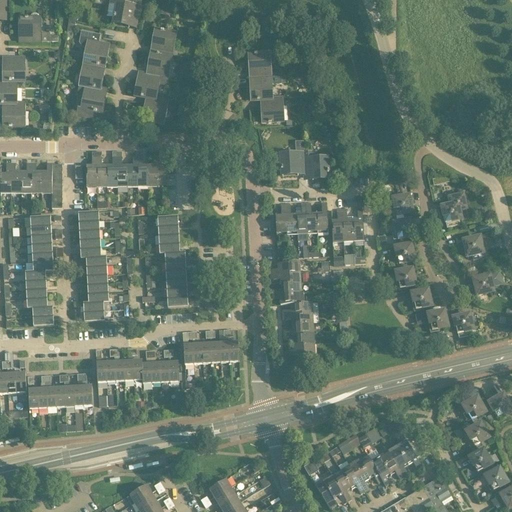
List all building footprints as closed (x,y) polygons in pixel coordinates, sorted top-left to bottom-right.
[(128,28),(130,17),(138,18),(140,6),(141,0),(110,0),(110,1),(111,1),(108,18),(114,19),(113,25),(114,23),(128,26),(128,28)] [(41,20),(40,20),(39,17),(36,15),(33,15),(31,17),(30,20),(18,20),(20,20),(20,35),(18,35),(29,35),(29,42),(58,42),(58,36),(50,36),(50,35),(41,35),(41,20)] [(162,48),(160,56),(172,58),(176,35),(153,31),(155,32),(153,46),(151,46),(150,46),(162,48)] [(82,64),(94,66),(105,68),(103,67),(106,53),(108,54),(108,53),(97,51),(98,44),(99,37),(80,34),(79,44),(82,49),(85,50),(82,64)] [(172,58),(160,56),(149,53),(149,54),(151,54),(149,68),(146,68),(158,70),(157,77),(161,78),(161,79),(168,80),(172,58)] [(259,71),(260,79),(272,78),(270,55),(247,56),(247,57),(249,57),(250,71),(248,71),(248,72),(259,71)] [(17,82),(17,83),(25,83),(25,59),(13,59),(13,67),(2,67),(2,68),(4,68),(4,82),(2,82),(5,82),(17,82)] [(93,74),(94,66),(82,64),(79,87),(84,87),(96,89),(95,90),(101,91),(101,90),(99,90),(102,76),(104,76),(104,75),(93,74)] [(133,96),(146,98),(156,100),(157,100),(159,86),(163,87),(167,84),(168,80),(161,79),(161,78),(157,77),(149,76),(147,83),(136,81),(138,82),(136,96),(134,96),(133,96)] [(280,77),(272,78),(260,79),(260,86),(249,86),(249,87),(251,87),(252,101),(250,101),(250,102),(260,101),(271,100),(273,100),(272,86),(280,85),(280,77)] [(0,105),(13,105),(17,105),(17,83),(17,82),(5,82),(5,89),(0,89),(0,105)] [(96,89),(84,87),(81,110),(77,109),(76,118),(92,121),(94,112),(103,114),(103,113),(101,113),(103,99),(105,99),(105,98),(94,97),(95,90),(96,89)] [(283,99),(273,100),(271,100),(272,107),(260,108),(260,109),(262,108),(263,123),(261,123),(261,124),(284,122),(283,99)] [(157,100),(156,108),(144,106),(146,107),(144,121),(142,120),(142,121),(164,125),(168,102),(157,100)] [(17,105),(13,105),(13,112),(2,112),(2,113),(4,113),(4,127),(2,127),(2,128),(25,128),(25,105),(17,105)] [(304,159),(304,153),(303,143),(295,143),(296,153),(280,154),(282,176),(282,174),(297,173),(297,175),(298,175),(297,166),(304,166),(304,159)] [(304,166),(304,174),(305,174),(305,173),(312,172),(312,182),(313,182),(313,179),(327,179),(327,181),(328,181),(327,158),(311,159),(311,152),(304,153),(304,159),(304,166)] [(97,189),(97,159),(92,159),(92,167),(86,167),(86,189),(97,189)] [(101,159),(97,159),(97,189),(107,189),(107,167),(101,167),(101,159)] [(107,189),(118,189),(117,159),(112,159),(112,167),(107,167),(107,189)] [(117,159),(118,189),(127,189),(127,167),(122,167),(122,159),(117,159)] [(133,167),(127,167),(127,189),(138,189),(137,159),(133,159),(133,167)] [(142,159),(137,159),(138,189),(148,189),(148,167),(142,167),(142,159)] [(153,167),(148,167),(148,189),(158,189),(158,187),(166,187),(166,166),(158,166),(158,159),(153,159),(153,167)] [(11,195),(11,165),(6,165),(6,174),(1,174),(0,174),(0,191),(0,195),(11,195)] [(16,165),(11,165),(11,195),(21,195),(21,174),(16,174),(16,165)] [(26,174),(21,174),(21,195),(31,195),(31,165),(26,165),(26,174)] [(31,195),(41,195),(42,174),(36,174),(36,165),(31,165),(31,195)] [(52,195),(52,191),(52,185),(52,180),(52,174),(52,166),(52,165),(47,165),(47,174),(42,174),(41,195),(52,195)] [(463,227),(461,220),(459,211),(466,210),(463,196),(449,199),(451,206),(442,208),(447,231),(463,227)] [(412,213),(408,197),(393,201),(397,216),(412,213)] [(316,215),(317,235),(328,234),(326,204),(321,204),(321,215),(316,215)] [(296,216),(297,236),(297,243),(307,243),(307,236),(305,205),(301,205),(301,214),(296,214),(296,216)] [(310,205),(305,205),(307,236),(317,235),(316,215),(311,215),(310,205)] [(287,237),(285,206),(280,206),(281,217),(276,217),(276,215),(275,215),(276,237),(287,237)] [(290,206),(285,206),(287,237),(297,236),(296,216),(291,217),(290,206)] [(352,220),(353,243),(364,243),(362,212),(357,213),(357,220),(352,220)] [(343,244),(342,213),(337,214),(337,222),(331,223),(332,244),(343,244)] [(346,213),(342,213),(343,244),(353,243),(352,220),(347,221),(346,213)] [(78,215),(78,224),(99,223),(99,214),(78,215)] [(30,219),(31,228),(51,227),(50,218),(30,219)] [(158,229),(178,227),(178,219),(157,220),(158,229)] [(413,237),(410,221),(394,225),(398,241),(413,237)] [(100,232),(99,223),(78,224),(79,233),(100,232)] [(31,228),(31,237),(51,236),(51,227),(31,228)] [(179,236),(178,227),(158,229),(158,237),(179,236)] [(100,241),(100,232),(79,233),(79,242),(104,241),(100,241)] [(31,237),(32,247),(52,246),(51,236),(31,237)] [(179,236),(158,237),(159,246),(179,245),(179,236)] [(488,237),(479,239),(464,242),(468,263),(482,259),(481,255),(483,254),(481,248),(491,246),(488,237)] [(104,241),(79,242),(80,251),(104,250),(104,241)] [(180,254),(179,245),(159,246),(159,256),(165,256),(165,255),(180,254)] [(52,246),(32,247),(32,256),(52,254),(52,246)] [(414,261),(411,246),(395,250),(399,265),(414,261)] [(100,250),(104,250),(80,251),(80,260),(86,260),(101,259),(100,250)] [(32,256),(33,265),(53,263),(52,254),(32,256)] [(185,254),(180,254),(165,255),(165,256),(165,264),(185,263),(185,254)] [(106,259),(101,259),(86,260),(86,269),(107,268),(106,259)] [(33,265),(33,273),(33,274),(45,273),(53,273),(53,263),(33,265)] [(185,263),(165,264),(166,273),(186,272),(185,263)] [(269,271),(270,276),(300,275),(299,264),(278,265),(278,271),(277,271),(277,269),(276,268),(271,269),(270,270),(270,271),(269,271)] [(86,269),(87,278),(107,277),(107,268),(86,269)] [(415,286),(412,270),(396,274),(400,290),(415,286)] [(186,281),(186,272),(166,273),(166,282),(186,281)] [(25,274),(25,283),(46,282),(45,273),(33,274),(33,273),(25,274)] [(300,285),(300,275),(270,276),(270,281),(279,281),(279,286),(300,285)] [(491,287),(500,285),(498,275),(473,281),(477,296),(493,293),(491,287)] [(108,286),(107,277),(87,278),(87,287),(108,286)] [(186,281),(166,282),(167,291),(187,290),(186,281)] [(46,291),(46,282),(25,283),(26,293),(46,291)] [(270,292),(271,297),(301,295),(301,294),(300,285),(279,286),(279,291),(270,292)] [(108,286),(87,287),(88,296),(108,295),(108,286)] [(187,299),(187,290),(167,291),(167,300),(187,299)] [(26,293),(26,302),(47,301),(46,291),(26,293)] [(431,307),(427,291),(412,295),(416,310),(431,307)] [(280,307),(290,306),(302,305),(301,305),(304,304),(303,294),(301,294),(301,295),(271,297),(271,302),(280,301),(280,307)] [(88,296),(88,305),(103,304),(103,305),(109,304),(108,295),(88,296)] [(187,299),(167,300),(167,310),(188,308),(187,299)] [(27,310),(32,310),(47,309),(47,301),(26,302),(27,310)] [(83,305),(83,314),(104,313),(103,305),(103,304),(88,305),(83,305)] [(290,306),(290,311),(280,312),(281,317),(312,315),(311,304),(304,304),(301,305),(302,305),(290,306)] [(53,309),(47,309),(32,310),(32,319),(53,318),(53,309)] [(447,328),(444,312),(428,316),(432,331),(447,328)] [(104,313),(83,314),(84,324),(104,322),(104,313)] [(312,325),(312,315),(281,317),(281,322),(291,321),(291,326),(312,325)] [(454,319),(456,328),(457,335),(473,331),(469,315),(454,319)] [(53,318),(32,319),(33,328),(54,327),(53,318)] [(312,325),(291,326),(291,331),(282,332),(282,337),(313,336),(312,325)] [(188,341),(192,341),(192,334),(182,334),(183,342),(188,342),(188,341)] [(292,341),(292,347),(314,346),(313,336),(282,337),(282,342),(292,341)] [(238,343),(229,344),(230,364),(239,364),(238,343)] [(212,365),(221,365),(220,344),(211,345),(212,365)] [(229,344),(220,344),(221,365),(230,364),(229,344)] [(194,366),(203,366),(202,345),(193,346),(194,366)] [(202,345),(203,366),(212,365),(211,345),(202,345)] [(185,367),(194,366),(193,346),(183,346),(185,367)] [(314,356),(314,346),(292,347),(293,352),(283,353),(283,358),(314,356)] [(133,362),(124,363),(125,383),(134,383),(133,362)] [(142,362),(133,362),(134,383),(143,382),(142,365),(142,362)] [(115,363),(106,364),(107,384),(116,384),(115,363)] [(124,363),(115,363),(116,384),(125,383),(124,363)] [(178,363),(169,364),(170,384),(179,384),(178,363)] [(98,385),(107,384),(106,364),(97,364),(98,385)] [(152,385),(161,385),(160,364),(151,365),(152,385)] [(169,364),(160,364),(161,385),(170,384),(169,364)] [(142,365),(143,382),(143,386),(152,385),(151,365),(142,365)] [(25,374),(16,375),(17,395),(26,395),(25,374)] [(0,395),(8,396),(7,375),(0,375),(0,395)] [(16,375),(7,375),(8,396),(17,395),(16,375)] [(496,386),(490,390),(495,398),(501,394),(496,386)] [(82,388),(83,408),(93,407),(92,387),(82,388)] [(73,388),(64,389),(66,409),(74,408),(73,388)] [(74,408),(83,408),(82,388),(73,388),(74,408)] [(55,389),(46,390),(48,410),(57,409),(55,389)] [(57,409),(66,409),(64,389),(55,389),(57,409)] [(39,411),(37,390),(28,391),(29,411),(39,411)] [(46,390),(37,390),(39,411),(48,410),(46,390)] [(461,403),(463,407),(476,399),(474,395),(468,399),(461,403)] [(98,408),(112,407),(111,396),(98,397),(98,408)] [(503,396),(489,404),(497,418),(511,410),(503,396)] [(476,399),(463,407),(471,421),(485,412),(477,399),(476,399)] [(81,414),(74,414),(74,425),(57,426),(58,433),(82,431),(81,414)] [(475,447),(488,438),(480,425),(466,433),(475,447)] [(366,436),(358,441),(363,449),(371,445),(366,436)] [(406,442),(397,448),(408,467),(413,464),(417,471),(422,468),(406,442)] [(404,469),(408,467),(397,448),(388,453),(404,479),(408,476),(404,469)] [(491,465),(483,451),(470,459),(478,473),(491,465)] [(388,453),(379,458),(391,477),(395,475),(399,482),(404,479),(388,453)] [(378,485),(382,483),(371,463),(367,456),(358,462),(369,481),(374,478),(378,485)] [(386,480),(391,477),(379,458),(371,463),(382,483),(386,489),(390,487),(386,480)] [(364,484),(369,481),(358,462),(349,467),(365,493),(369,491),(364,484)] [(361,495),(365,493),(349,467),(340,472),(352,491),(356,488),(361,495)] [(485,478),(493,491),(507,483),(499,469),(485,478)] [(347,494),(352,491),(340,472),(332,478),(347,503),(351,501),(347,494)] [(347,503),(332,478),(323,483),(324,485),(318,489),(316,487),(330,511),(332,511),(339,508),(337,505),(341,503),(343,506),(347,503)] [(434,508),(433,508),(435,511),(445,511),(441,504),(451,497),(440,478),(429,485),(431,488),(424,492),(434,508)] [(214,499),(231,488),(226,480),(209,491),(214,499)] [(130,496),(134,504),(152,493),(147,485),(130,496)] [(236,496),(231,488),(214,499),(218,506),(236,496)] [(426,511),(433,508),(434,508),(424,492),(423,489),(422,489),(423,491),(414,496),(413,495),(412,495),(414,498),(407,503),(413,511),(426,511)] [(511,508),(511,490),(501,497),(509,510),(511,508)] [(134,504),(139,511),(157,501),(152,493),(134,504)] [(236,496),(218,506),(221,511),(226,511),(240,504),(236,496)] [(413,511),(407,503),(405,499),(395,505),(398,511),(392,511),(391,511),(413,511)] [(139,511),(156,511),(161,509),(157,501),(139,511)]
